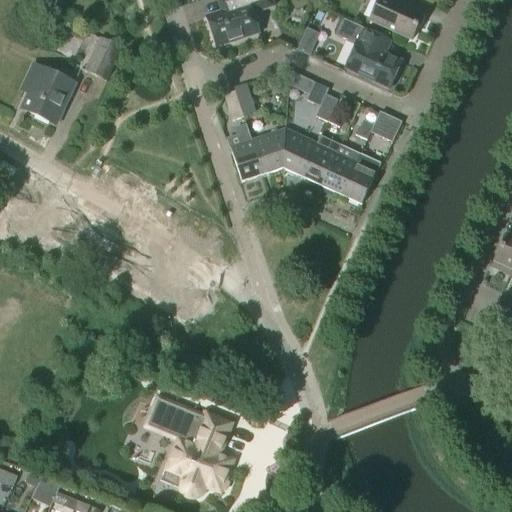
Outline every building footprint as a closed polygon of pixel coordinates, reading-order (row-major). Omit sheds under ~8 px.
[(219,0),(216,1),(220,14),(206,19),(216,49),(258,35),(250,11),(259,8),(261,12),(273,8),(270,0),(219,0)] [(379,0),(369,22),(410,42),(417,28),(419,29),(423,20),(421,19),(422,17),(385,0),(379,0)] [(385,56),(391,44),(358,28),(343,21),(336,37),(356,46),(344,71),(388,91),(392,83),(394,84),(399,72),(397,71),(401,63),(385,56)] [(105,83),(121,50),(99,40),(84,73),(90,75),(99,80),(105,83)] [(73,86),(33,68),(26,83),(33,87),(22,110),(55,126),(73,86)] [(278,77),(268,80),(271,90),(282,87),(278,77)] [(243,119),(255,115),(245,86),(233,90),(234,93),(243,119)] [(232,123),(243,119),(234,93),(223,97),(232,123)] [(320,107),(315,118),(327,124),(331,116),(337,102),(325,96),(320,107)] [(370,134),(391,144),(401,124),(379,114),(370,134)] [(342,121),(331,116),(327,124),(338,129),(342,121)] [(262,177),(250,142),(245,126),(234,130),(236,137),(226,140),(241,184),(262,177)] [(366,142),(370,134),(358,128),(354,137),(366,142)] [(262,177),(282,170),(284,131),(250,142),(262,177)] [(317,146),(284,131),(282,170),(301,179),(317,146)] [(320,138),(317,146),(301,179),(320,188),(339,147),(320,138)] [(320,188),(340,197),(356,164),(359,156),(339,147),(320,188)] [(376,173),(380,165),(359,156),(356,164),(340,197),(361,207),(376,173)] [(511,271),(511,233),(508,231),(491,268),(509,277),(511,271)] [(108,389),(114,387),(120,375),(117,369),(111,366),(105,368),(99,380),(102,386),(108,389)] [(204,491),(205,490),(207,486),(221,492),(221,490),(224,489),(227,482),(226,479),(233,460),(219,454),(232,423),(204,411),(202,416),(158,399),(148,426),(179,438),(166,470),(161,481),(178,488),(182,490),(183,491),(184,493),(185,494),(187,495),(189,496),(190,497),(192,497),(194,497),(196,497),(198,496),(200,495),(202,494),(203,493),(204,491)] [(1,482),(14,487),(17,478),(5,473),(1,482)] [(25,484),(37,488),(40,480),(28,475),(25,484)] [(40,480),(37,488),(48,493),(52,485),(40,480)] [(53,503),(73,511),(77,503),(57,494),(53,503)] [(77,503),(73,511),(74,511),(87,511),(89,507),(77,503)]
